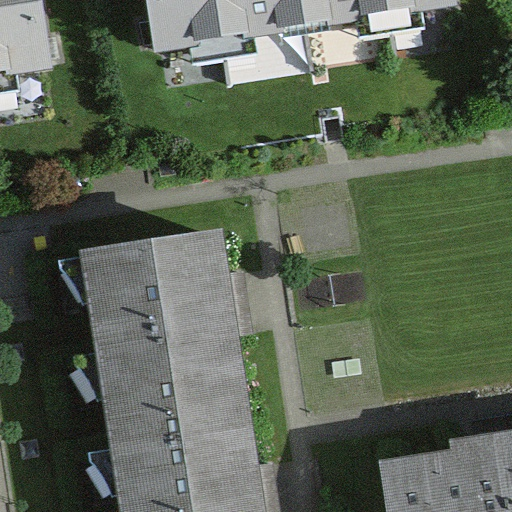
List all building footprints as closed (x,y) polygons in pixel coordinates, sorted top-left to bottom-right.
[(0,0),(0,82),(54,74),(42,0),(0,0)] [(463,14),(460,0),(144,0),(154,60),(463,14)] [(79,259),(110,457),(253,431),(222,236),(79,259)] [(266,511),(253,431),(110,457),(119,511),(266,511)] [(511,511),(511,441),(457,450),(459,460),(383,472),(389,511),(511,511)]
